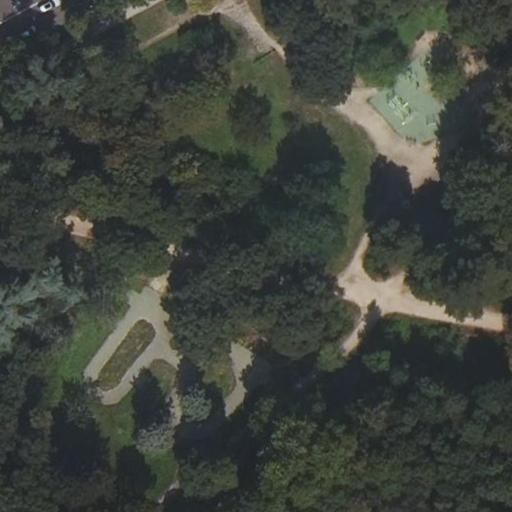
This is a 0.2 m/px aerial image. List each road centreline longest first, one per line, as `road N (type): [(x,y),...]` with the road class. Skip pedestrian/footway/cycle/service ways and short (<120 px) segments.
road 1 (track): [(0,205),(141,246),(354,290)]
road 2 (track): [(155,511),(360,332)]
road 3 (track): [(382,297),(511,189)]
road 4 (track): [(382,297),(511,330)]
